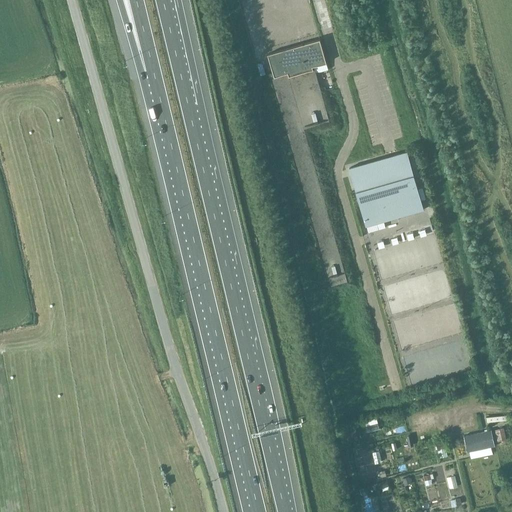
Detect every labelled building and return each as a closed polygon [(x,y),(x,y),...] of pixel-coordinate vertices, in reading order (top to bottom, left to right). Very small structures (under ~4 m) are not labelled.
[(269,74),(326,274),(330,288),(348,283),(304,130),(330,123),(314,67),(326,63),(325,58),(320,39),(267,54),(273,74),(270,75),(269,74)] [(407,152),(349,168),(366,226),(424,210),(407,152)] [(380,413),(361,415),(363,427),(381,425),(380,413)] [(503,428),(495,430),(497,442),(505,440),(503,428)] [(467,452),(494,446),(491,431),(464,436),(467,452)] [(440,443),(441,454),(449,453),(448,443),(440,443)]
